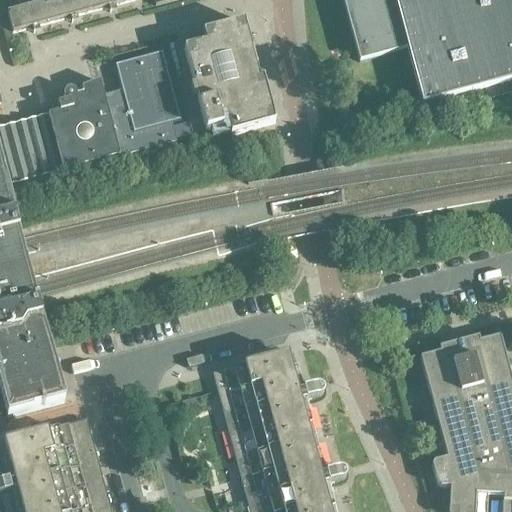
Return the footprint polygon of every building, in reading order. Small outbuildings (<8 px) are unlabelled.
[(12,35),(141,0),(152,0),(155,8),(182,0),(59,0),(58,1),(6,14),(12,35)] [(511,0),(346,0),(348,2),(343,4),(359,64),(406,51),(422,108),(484,91),(487,102),(511,94),(511,0)] [(259,81),(243,24),(202,35),(205,45),(183,51),(193,88),(189,89),(192,100),(196,99),(205,133),(222,129),(221,124),(226,123),(230,137),(274,125),(262,80),(259,81)] [(179,122),(161,54),(115,67),(123,99),(104,104),(118,158),(176,143),(171,125),(179,122)] [(64,403),(17,230),(6,188),(118,158),(104,104),(99,83),(81,90),(82,94),(76,95),(75,93),(74,93),(73,92),(72,91),(71,91),(69,91),(67,91),(66,92),(65,93),(64,94),(63,95),(63,97),(63,98),(63,99),(64,104),(57,106),(59,114),(0,129),(0,420),(6,419),(6,420),(64,405),(63,404),(64,403)] [(511,511),(511,386),(499,339),(479,344),(478,339),(438,350),(439,355),(419,360),(446,460),(433,464),(431,467),(434,477),(437,487),(440,489),(443,489),(449,490),(448,511),(474,511),(475,496),(503,498),(501,511),(511,511)] [(334,511),(329,490),(292,355),(212,376),(248,511),(334,511)] [(198,406),(196,400),(181,404),(183,410),(198,406)] [(109,511),(86,422),(30,437),(29,431),(1,438),(2,440),(0,440),(0,475),(10,488),(20,506),(22,511),(109,511)]
